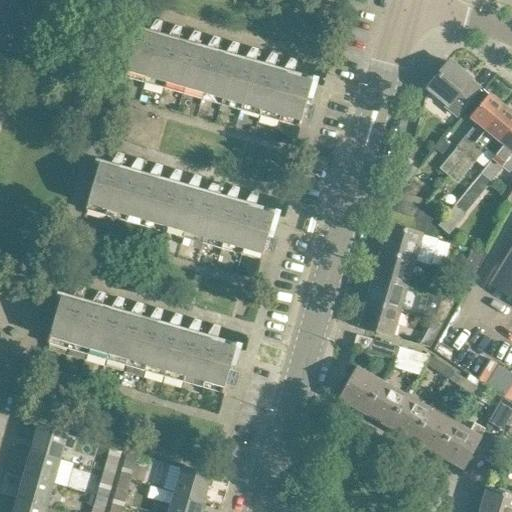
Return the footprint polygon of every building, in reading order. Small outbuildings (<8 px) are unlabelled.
[(0,0),(0,22),(22,29),(28,7),(0,0)] [(281,123),(299,128),(302,119),(312,122),(316,108),(312,106),(306,105),(307,99),(308,99),(312,83),(317,84),(318,79),(294,72),(297,61),(290,59),(284,69),(274,67),(277,56),(271,54),(264,64),(255,61),(258,50),(252,48),(245,58),(236,56),(239,45),(233,43),(226,53),(217,50),(220,39),(213,37),(207,47),(198,44),(201,34),(194,32),(188,42),(178,39),(181,28),(175,26),(168,36),(159,33),(162,22),(156,21),(149,31),(138,27),(133,26),(132,31),(137,33),(132,48),(124,78),(281,123)] [(0,45),(16,50),(22,29),(0,22),(0,45)] [(427,89),(428,90),(448,106),(446,108),(457,116),(479,90),(469,82),(470,80),(449,63),(427,89)] [(438,168),(447,175),(448,176),(466,155),(505,108),(489,95),(469,119),(475,124),(438,168)] [(511,114),(505,108),(466,155),(448,176),(457,183),(485,150),(494,157),(511,135),(511,114)] [(481,173),(444,219),(439,227),(449,235),(466,214),(464,212),(501,167),(509,173),(511,168),(511,135),(494,157),(481,173)] [(241,256),(261,261),(263,252),(274,255),(278,241),(273,239),(268,237),(269,232),(274,216),(279,217),(280,212),(256,205),(259,194),(252,193),(246,202),(236,200),(239,189),(233,187),(226,197),(217,194),(220,183),(214,182),(207,191),(198,189),(201,178),(195,176),(188,186),(179,183),(182,172),(175,170),(169,180),(160,178),(162,167),(156,165),(149,175),(140,172),(143,161),(137,159),(130,169),(121,167),(124,156),(118,154),(111,164),(100,161),(95,159),(94,164),(99,166),(94,181),(85,211),(241,256)] [(412,166),(406,164),(398,194),(417,170),(412,166)] [(511,180),(502,196),(511,202),(511,180)] [(396,200),(392,213),(413,219),(426,204),(425,203),(421,208),(396,200)] [(430,238),(439,227),(444,219),(426,204),(413,219),(392,213),(389,226),(430,238)] [(389,226),(381,251),(414,261),(431,266),(439,240),(430,238),(389,226)] [(511,246),(488,285),(511,299),(511,246)] [(470,249),(465,265),(477,269),(485,254),(470,249)] [(381,251),(374,277),(407,286),(414,261),(381,251)] [(455,301),(469,277),(462,275),(457,273),(449,299),(455,301)] [(374,277),(367,302),(400,311),(407,286),(374,277)] [(47,344),(222,394),(225,385),(235,388),(240,374),(234,372),(229,371),(231,365),(235,349),(240,351),(240,350),(242,346),(217,338),(220,328),(214,326),(207,336),(198,333),(201,322),(195,320),(188,330),(179,327),(182,317),(175,315),(169,325),(160,322),(163,311),(156,309),(150,319),(140,316),(143,305),(137,304),(130,313),(121,311),(124,300),(118,298),(111,308),(102,305),(105,294),(99,293),(92,302),(83,300),(86,289),(79,287),(73,297),(61,293),(57,292),(56,297),(60,299),(58,306),(56,314),(47,344)] [(444,297),(431,321),(442,324),(455,301),(449,299),(444,297)] [(392,338),(400,311),(367,302),(359,328),(392,338)] [(428,348),(442,324),(431,321),(418,345),(428,348)] [(396,359),(397,356),(401,349),(377,341),(373,340),(369,350),(396,359)] [(429,356),(401,349),(397,356),(425,363),(429,356)] [(453,372),(447,368),(429,356),(425,363),(426,364),(448,379),(453,372)] [(373,366),(362,360),(339,401),(364,415),(382,383),(368,375),(373,366)] [(476,387),(453,372),(448,379),(471,394),(476,387)] [(382,383),(364,415),(388,429),(406,396),(382,383)] [(388,429),(412,442),(431,410),(406,396),(388,429)] [(502,431),(511,413),(511,405),(502,399),(488,423),(502,431)] [(412,442),(436,456),(455,424),(431,410),(412,442)] [(455,424),(436,456),(462,471),(485,430),(474,424),(470,432),(455,424)] [(37,427),(30,452),(60,460),(67,436),(67,435),(37,427)] [(116,476),(123,451),(112,448),(105,473),(116,476)] [(30,452),(23,476),(53,485),(65,488),(72,464),(60,460),(30,452)] [(130,480),(137,456),(137,455),(127,452),(119,477),(130,480)] [(174,493),(204,501),(211,477),(181,468),(174,493)] [(116,476),(105,473),(98,497),(109,500),(116,476)] [(46,509),(53,485),(23,476),(16,500),(46,509)] [(123,505),(130,480),(119,477),(112,502),(123,505)] [(485,490),(478,511),(511,511),(511,498),(496,493),(485,490)] [(200,511),(204,501),(174,493),(168,511),(200,511)] [(105,511),(109,500),(98,497),(93,511),(105,511)] [(12,511),(45,511),(46,509),(16,500),(12,511)] [(112,502),(109,511),(121,511),(123,505),(112,502)]
